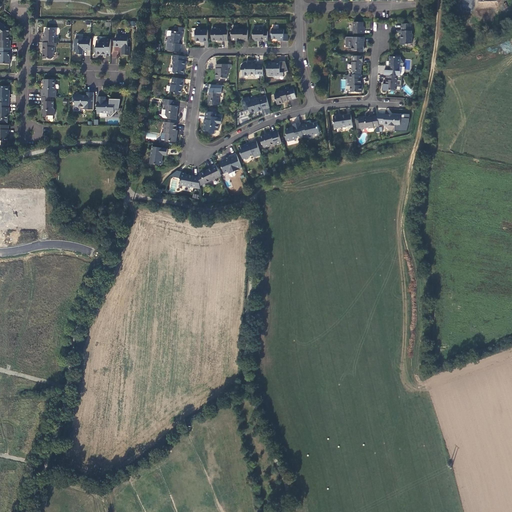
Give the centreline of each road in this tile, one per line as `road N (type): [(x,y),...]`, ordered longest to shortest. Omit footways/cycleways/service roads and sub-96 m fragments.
road 1 (unclassified): [(27,511),(62,419),(70,350),(127,194)]
road 2 (residential): [(299,51),(208,51),(192,154),(313,109)]
